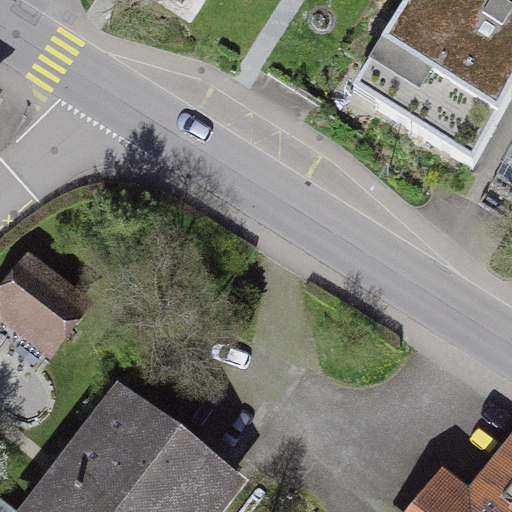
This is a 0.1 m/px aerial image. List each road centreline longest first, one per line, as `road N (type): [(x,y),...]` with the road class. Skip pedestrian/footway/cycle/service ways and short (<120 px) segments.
road 1 (residential): [(511,341),(122,90)]
road 2 (residential): [(0,198),(122,90)]
road 3 (residential): [(122,90),(0,10)]
